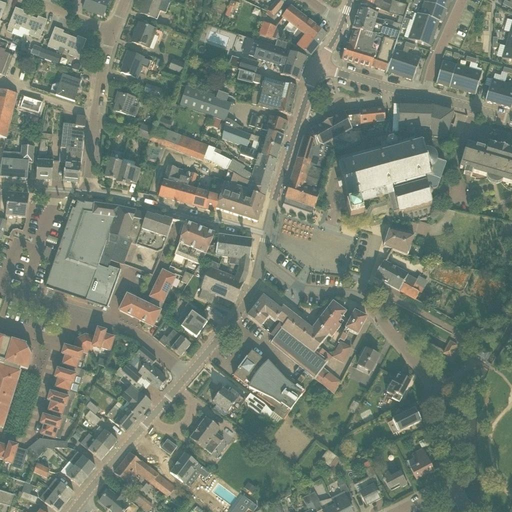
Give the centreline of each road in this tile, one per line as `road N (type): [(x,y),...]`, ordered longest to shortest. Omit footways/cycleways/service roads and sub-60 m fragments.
road 1 (residential): [(456,483),(425,374),(377,315),(356,295),(304,290),(261,259)]
road 2 (residential): [(186,376),(129,330),(79,319),(57,342),(28,437),(0,434)]
road 3 (residential): [(87,191),(266,234)]
road 4 (tertiary): [(266,234),(318,67)]
road 5 (tertiary): [(77,504),(186,376)]
road 6 (tertiary): [(186,376),(241,311),(261,259)]
